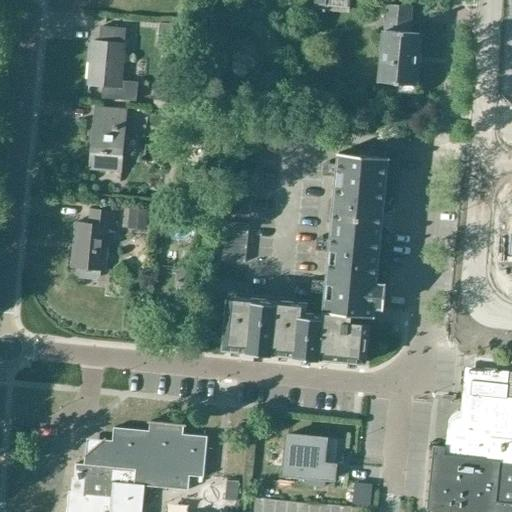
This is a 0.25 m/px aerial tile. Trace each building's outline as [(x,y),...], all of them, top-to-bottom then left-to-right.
[(314,0),(313,9),(349,13),(350,0),(314,0)] [(416,88),(421,37),(410,36),(412,10),(386,8),(385,22),(390,22),(389,33),(384,33),(380,84),(400,86),(399,94),(412,95),(413,87),(416,88)] [(138,85),(119,83),(124,31),(100,29),(99,44),(91,43),(87,87),(103,88),(102,100),(136,103),(138,85)] [(505,82),(511,81),(511,56),(503,57),(505,82)] [(156,93),(155,109),(167,110),(168,94),(156,93)] [(94,109),(88,169),(120,172),(125,112),(94,109)] [(205,133),(193,132),(192,144),(203,145),(205,133)] [(341,156),(324,314),(351,317),(372,320),(373,310),(385,312),(388,288),(375,287),(390,161),(341,156)] [(230,174),(229,181),(241,183),(242,175),(230,174)] [(242,175),(241,183),(253,184),(254,176),(242,175)] [(229,181),(228,189),(240,190),(241,183),(229,181)] [(241,183),(240,190),(252,192),(253,184),(241,183)] [(228,189),(228,197),(239,198),(240,190),(228,189)] [(240,190),(239,198),(251,199),(252,192),(240,190)] [(228,197),(227,205),(239,206),(239,198),(228,197)] [(239,198),(239,206),(251,207),(251,199),(239,198)] [(239,206),(227,205),(226,212),(238,214),(239,206)] [(239,206),(238,214),(250,215),(251,207),(239,206)] [(145,223),(146,210),(129,209),(128,222),(145,223)] [(114,228),(115,212),(91,210),(89,225),(76,224),(74,244),(79,244),(76,274),(80,278),(95,279),(99,276),(100,270),(105,270),(109,230),(111,230),(111,227),(114,228)] [(226,222),(225,230),(237,231),(237,223),(226,222)] [(237,223),(237,231),(248,232),(249,224),(237,223)] [(225,230),(224,238),(236,239),(237,231),(225,230)] [(237,231),(236,239),(248,240),(248,232),(237,231)] [(224,238),(223,245),(235,247),(236,239),(224,238)] [(236,239),(235,247),(247,248),(248,240),(236,239)] [(223,245),(222,253),(234,254),(235,247),(223,245)] [(235,247),(234,254),(246,255),(247,248),(235,247)] [(222,261),(234,262),(234,254),(222,253),(222,261)] [(234,254),(234,262),(245,263),(246,255),(234,254)] [(351,317),(324,314),(323,319),(301,316),(302,306),(228,299),(223,349),(246,352),(246,354),(273,356),(273,354),(294,356),(294,358),(320,361),(321,359),(365,363),(369,325),(351,323),(351,317)] [(430,448),(424,511),(511,511),(511,400),(504,399),(506,377),(506,373),(472,370),(472,374),(465,437),(453,436),(451,458),(442,457),(442,449),(430,448)] [(142,511),(145,486),(189,490),(190,476),(204,477),(208,437),(184,434),(185,425),(150,422),(150,431),(114,427),(113,441),(105,440),(85,455),(84,464),(76,463),(74,479),(79,479),(77,491),(69,490),(66,511),(142,511)] [(282,476),(332,482),(334,467),(322,466),(324,441),(286,437),(285,445),(283,448),(281,452),(280,456),(280,460),(281,464),(282,468),(282,476)] [(226,480),(224,500),(237,501),(237,499),(238,481),(226,480)] [(353,484),(351,505),(368,507),(370,486),(353,484)]
